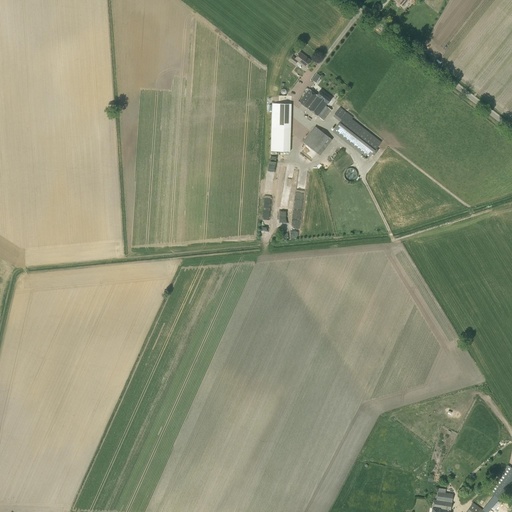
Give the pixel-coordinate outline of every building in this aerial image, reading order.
[(311,61),(300,52),(295,58),(293,56),(290,60),(295,64),(298,62),(306,68),(311,61)] [(317,95),(309,90),(300,102),(323,121),(331,110),(326,106),(331,100),(320,91),(317,95)] [(291,151),(292,103),(272,103),(271,151),(291,151)] [(368,159),(382,142),(338,108),(334,114),(342,120),(333,131),(351,145),(368,159)] [(320,155),(332,140),(315,126),(303,142),(320,155)] [(356,179),(356,168),(346,168),(346,178),(356,179)] [(505,493),(511,482),(511,468),(511,467),(493,494),(495,495),(488,505),(486,503),(482,509),(472,502),(465,511),(489,511),(499,498),(500,498),(504,492),(505,493)] [(450,511),(453,494),(445,492),(445,489),(438,488),(437,500),(434,499),(432,511),(450,511)]
